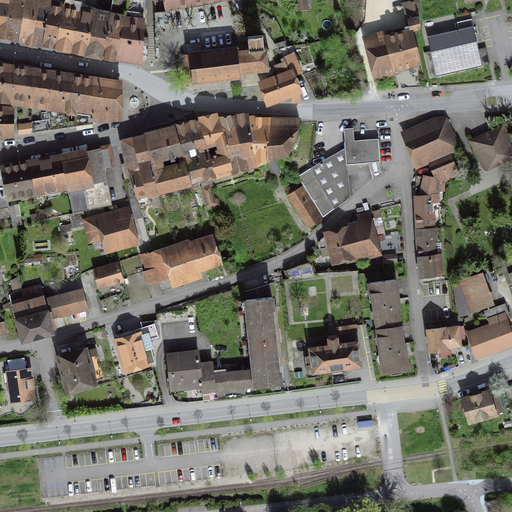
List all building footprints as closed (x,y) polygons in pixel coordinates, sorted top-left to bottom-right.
[(8,0),(0,0),(0,29),(2,30),(8,0)] [(8,0),(2,30),(18,34),(23,0),(8,0)] [(23,0),(18,34),(31,36),(38,0),(23,0)] [(38,0),(31,36),(44,39),(49,0),(38,0)] [(49,0),(44,39),(55,41),(65,0),(49,0)] [(65,0),(55,41),(72,44),(80,10),(75,10),(76,0),(78,0),(85,2),(85,0),(65,0)] [(124,13),(126,0),(112,0),(110,11),(124,13)] [(127,13),(143,17),(143,0),(126,0),(124,13),(127,13)] [(215,0),(164,0),(166,9),(215,0)] [(86,47),(102,51),(110,11),(93,7),(93,13),(86,47)] [(72,44),(86,47),(93,13),(80,10),(72,44)] [(102,51),(117,54),(127,13),(124,13),(110,11),(102,51)] [(143,17),(127,13),(117,54),(142,58),(141,55),(147,55),(148,37),(142,37),(143,17)] [(374,75),(417,63),(407,28),(364,41),(374,75)] [(439,72),(480,62),(471,28),(431,38),(439,72)] [(237,46),(189,52),(192,83),(240,78),(240,73),(250,71),(251,73),(253,73),(253,71),(266,69),(266,72),(268,71),(268,69),(270,69),(270,67),(268,67),(266,51),(268,51),(268,49),(266,49),(266,46),(263,46),(262,35),(246,37),(247,45),(237,46)] [(284,38),(276,41),(285,59),(292,72),(301,67),(292,47),(291,47),(288,41),(286,42),(284,38)] [(292,72),(285,59),(275,62),(280,73),(265,79),(271,97),(290,89),(293,98),(300,98),(301,96),(301,95),(299,86),(292,72)] [(0,60),(0,92),(14,95),(13,62),(0,60)] [(13,62),(14,95),(18,96),(18,99),(25,100),(25,97),(32,98),(32,65),(13,62)] [(32,65),(32,98),(47,101),(47,105),(49,105),(51,68),(32,65)] [(51,68),(49,105),(49,107),(49,109),(50,126),(69,123),(68,112),(65,112),(64,102),(71,103),(71,71),(51,68)] [(71,71),(71,103),(76,104),(76,111),(75,111),(74,111),(75,122),(93,119),(93,74),(71,71)] [(93,74),(93,119),(99,118),(98,113),(120,113),(120,78),(93,74)] [(0,105),(0,131),(15,131),(14,107),(11,107),(11,104),(8,104),(8,106),(0,105)] [(49,109),(49,107),(42,108),(42,116),(35,117),(36,128),(50,126),(49,109)] [(233,114),(246,163),(257,159),(249,115),(249,112),(233,114)] [(199,117),(216,170),(231,166),(225,139),(219,117),(218,113),(199,117)] [(225,139),(231,166),(246,163),(233,114),(219,117),(225,139)] [(249,115),(257,159),(266,156),(269,116),(249,115)] [(269,116),(266,156),(285,151),(295,135),(299,115),(269,116)] [(458,168),(451,149),(458,146),(445,115),(404,132),(417,164),(434,157),(440,176),(458,168)] [(186,120),(204,174),(216,170),(199,117),(186,120)] [(32,119),(19,122),(19,130),(32,128),(32,119)] [(175,124),(190,178),(204,174),(186,120),(175,124)] [(190,178),(175,124),(146,131),(159,186),(190,178)] [(498,128),(476,140),(489,165),(511,153),(498,128)] [(159,186),(146,131),(122,138),(127,158),(121,160),(124,173),(131,172),(137,192),(159,186)] [(380,157),(379,135),(345,140),(345,145),(346,159),(380,157)] [(109,142),(100,144),(103,164),(113,162),(109,142)] [(61,152),(68,183),(72,206),(111,199),(103,164),(100,144),(61,152)] [(303,180),(324,213),(350,195),(346,159),(345,145),(298,171),(303,180)] [(68,183),(61,152),(29,159),(35,189),(68,183)] [(276,157),(268,159),(271,171),(279,169),(276,157)] [(35,189),(29,159),(0,163),(0,164),(6,195),(35,189)] [(131,172),(124,173),(128,195),(137,192),(131,172)] [(442,178),(427,174),(422,188),(437,193),(442,178)] [(324,213),(303,180),(288,189),(308,222),(324,213)] [(212,183),(202,185),(206,204),(218,201),(212,183)] [(416,193),(417,225),(432,224),(435,224),(434,208),(430,208),(430,194),(416,193)] [(83,208),(70,211),(73,224),(86,221),(83,208)] [(114,240),(136,235),(129,209),(97,218),(103,243),(104,250),(116,247),(114,240)] [(336,261),(380,250),(372,216),(327,227),(336,261)] [(103,243),(97,218),(89,220),(95,246),(103,243)] [(432,224),(417,225),(420,257),(435,256),(432,224)] [(160,282),(219,262),(209,232),(149,252),(160,282)] [(511,254),(500,260),(504,272),(511,269),(511,254)] [(420,257),(422,278),(443,276),(441,255),(435,256),(420,257)] [(311,256),(283,266),(288,281),(317,271),(311,256)] [(99,291),(121,283),(114,265),(93,272),(99,291)] [(462,282),(472,309),(490,302),(480,275),(462,282)] [(371,285),(377,327),(402,324),(396,281),(371,285)] [(246,291),(251,342),(276,340),(271,284),(246,291)] [(22,288),(10,295),(11,302),(21,296),(22,288)] [(52,318),(88,309),(83,292),(45,304),(41,288),(27,293),(28,300),(14,304),(24,337),(54,329),(52,318)] [(140,317),(129,320),(131,336),(143,333),(140,317)] [(477,359),(511,346),(511,339),(506,322),(469,335),(477,359)] [(408,371),(402,324),(377,327),(384,375),(408,371)] [(455,329),(431,333),(434,352),(458,349),(455,329)] [(148,370),(154,368),(143,333),(131,336),(116,341),(126,371),(147,365),(148,370)] [(284,382),(276,340),(251,342),(255,369),(254,385),(284,382)] [(313,375),(359,369),(356,346),(310,353),(313,375)] [(66,389),(91,385),(85,350),(60,354),(66,389)] [(171,389),(202,387),(199,363),(197,352),(169,356),(171,389)] [(202,391),(254,385),(255,369),(237,371),(237,363),(212,366),(212,362),(199,363),(202,387),(202,391)] [(8,365),(11,400),(32,398),(29,363),(8,365)] [(468,422),(499,413),(491,387),(461,396),(468,422)] [(505,495),(489,496),(490,506),(505,505),(505,495)]
